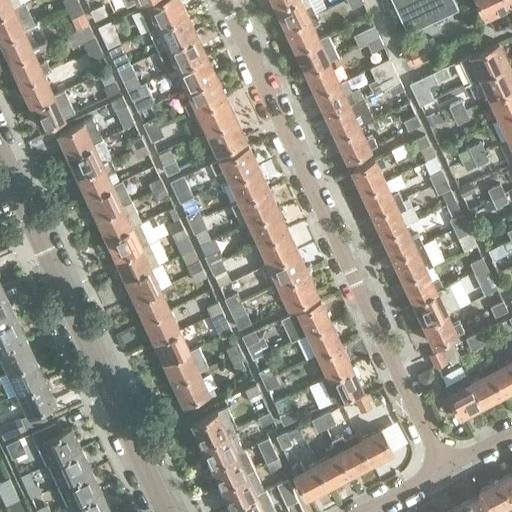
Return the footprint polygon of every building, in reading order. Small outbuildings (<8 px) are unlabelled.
[(0,0),(0,11),(13,6),(20,3),(19,0),(0,0)] [(150,28),(159,24),(161,23),(187,12),(181,0),(154,0),(149,3),(139,7),(150,28)] [(287,27),(309,16),(317,13),(310,0),(287,0),(277,5),(287,27)] [(363,0),(347,0),(352,8),(364,2),(363,0)] [(392,0),(407,31),(458,7),(455,1),(456,0),(392,0)] [(510,1),(508,0),(479,0),(485,13),(510,1)] [(79,1),(67,7),(71,16),(84,10),(79,1)] [(103,3),(91,9),(90,9),(95,19),(108,13),(103,3)] [(23,28),(13,6),(0,11),(0,36),(1,38),(23,28)] [(159,49),(168,45),(196,32),(187,12),(161,23),(159,24),(150,28),(159,49)] [(297,48),(319,38),(313,25),(320,21),(317,13),(309,16),(287,27),(297,48)] [(108,47),(121,41),(111,20),(98,26),(104,38),(108,47)] [(360,45),(367,41),(380,36),(374,24),(355,33),(360,45)] [(23,28),(1,38),(11,59),(33,49),(23,28)] [(169,70),(178,66),(206,53),(196,32),(168,45),(159,49),(169,70)] [(307,70),(329,60),(339,55),(329,33),(319,38),(297,48),(307,70)] [(87,51),(100,45),(96,36),(83,42),(87,51)] [(380,36),(367,41),(371,51),(384,45),(380,36)] [(404,50),(410,63),(433,52),(427,39),(404,50)] [(131,63),(131,62),(121,41),(108,47),(118,68),(118,69),(131,63)] [(480,76),(508,63),(498,41),(462,58),(472,79),(475,79),(480,76)] [(100,45),(87,51),(91,61),(104,55),(100,45)] [(38,62),(33,49),(11,59),(20,81),(42,71),(50,67),(46,59),(38,62)] [(215,74),(206,53),(178,66),(187,87),(215,74)] [(368,81),(373,92),(388,85),(400,79),(390,57),(370,66),(376,78),(368,81)] [(339,81),(329,60),(307,70),(317,92),(339,81)] [(141,83),(131,63),(131,62),(118,68),(118,69),(123,80),(128,89),(141,83)] [(480,76),(490,97),(511,86),(511,71),(508,63),(480,76)] [(438,81),(450,75),(446,65),(433,71),(437,80),(438,81)] [(52,93),(42,71),(20,81),(30,103),(52,93)] [(437,80),(433,71),(410,82),(420,104),(434,97),(429,86),(430,84),(437,80)] [(225,94),(215,74),(187,87),(197,107),(225,94)] [(353,90),(347,78),(339,81),(317,92),(327,113),(357,99),(353,90)] [(400,79),(388,85),(392,94),(393,93),(399,105),(410,100),(400,79)] [(103,86),(108,96),(121,90),(116,80),(103,86)] [(145,81),(141,83),(128,89),(132,99),(133,98),(138,110),(155,102),(145,81)] [(511,86),(490,97),(495,107),(500,118),(511,111),(511,86)] [(52,93),(30,103),(41,125),(63,115),(52,93)] [(115,109),(124,105),(127,103),(122,94),(110,100),(115,109)] [(225,94),(197,107),(207,128),(235,115),(225,94)] [(453,113),(466,107),(462,98),(449,104),(453,113)] [(337,135),(359,125),(367,121),(361,108),(357,99),(327,113),(337,135)] [(466,107),(453,113),(457,123),(470,117),(466,107)] [(511,137),(511,111),(500,118),(509,138),(511,137)] [(420,123),(416,114),(404,119),(409,129),(420,123)] [(147,131),(160,125),(156,115),(143,121),(147,131)] [(235,115),(207,128),(217,150),(245,137),(235,115)] [(68,155),(93,143),(83,122),(58,133),(68,155)] [(160,125),(147,131),(151,140),(164,134),(160,125)] [(359,125),(337,135),(347,158),(378,144),(373,134),(365,137),(359,125)] [(420,148),(430,143),(425,133),(413,139),(418,149),(420,148)] [(141,135),(129,140),(133,149),(145,143),(141,135)] [(77,174),(110,159),(113,158),(103,138),(93,143),(68,155),(77,174)] [(465,159),(485,149),(481,140),(468,146),(470,150),(462,154),(465,159)] [(407,142),(391,149),(396,159),(411,152),(407,142)] [(145,143),(133,149),(137,157),(149,151),(145,143)] [(425,160),(435,155),(430,143),(420,148),(425,160)] [(230,179),(258,166),(248,145),(220,158),(230,179)] [(485,149),(465,159),(462,161),(466,170),(490,158),(485,149)] [(386,164),(382,155),(352,169),(363,192),(386,181),(379,167),(386,164)] [(162,163),(167,174),(180,168),(175,158),(162,163)] [(87,196),(120,180),(110,159),(77,174),(87,196)] [(258,166),(230,179),(240,199),(240,200),(268,187),(258,166)] [(433,183),(446,177),(442,168),(431,173),(429,174),(433,183)] [(175,190),(188,184),(183,174),(170,180),(175,190)] [(152,190),(164,184),(161,176),(149,182),(152,190)] [(446,177),(433,183),(438,193),(443,191),(450,187),(446,177)] [(97,216),(132,200),(123,179),(120,180),(87,196),(97,216)] [(391,193),(386,181),(363,192),(373,213),(403,199),(398,189),(391,193)] [(492,197),(505,191),(500,182),(487,188),(492,197)] [(164,184),(152,190),(156,199),(168,193),(164,184)] [(278,208),(268,187),(240,200),(240,199),(231,203),(236,212),(244,209),(250,221),(278,208)] [(450,187),(443,191),(448,202),(446,203),(447,205),(456,200),(450,187)] [(505,191),(492,197),(496,206),(509,200),(505,191)] [(195,209),(190,198),(180,202),(190,223),(203,217),(199,207),(195,209)] [(383,235),(406,224),(399,210),(407,207),(403,199),(373,213),(383,235)] [(132,225),(140,221),(142,220),(132,200),(97,216),(106,237),(132,225)] [(462,212),(456,200),(447,205),(452,216),(462,212)] [(278,208),(250,221),(260,242),(287,229),(278,208)] [(454,228),(466,222),(462,212),(452,216),(449,218),(454,228)] [(171,231),(184,225),(180,217),(168,223),(171,231)] [(200,245),(212,239),(206,227),(207,226),(203,217),(190,223),(200,245)] [(140,221),(132,225),(106,237),(116,257),(149,241),(140,221)] [(466,222),(454,228),(464,249),(476,243),(466,222)] [(411,236),(406,224),(383,235),(393,256),(423,242),(419,232),(411,236)] [(184,225),(171,231),(176,240),(188,234),(184,225)] [(287,229),(260,242),(269,262),(297,249),(287,229)] [(151,266),(159,262),(149,241),(116,257),(126,277),(151,266)] [(426,267),(433,264),(423,242),(393,256),(403,278),(426,267)] [(218,249),(205,255),(209,264),(222,258),(218,249)] [(297,249),(269,262),(279,283),(307,270),(297,249)] [(511,264),(505,251),(492,257),(498,270),(511,264)] [(474,271),(487,265),(482,256),(470,262),(474,271)] [(222,258),(209,264),(219,286),(232,279),(222,258)] [(190,272),(203,266),(199,259),(187,264),(190,272)] [(487,265),(474,271),(478,280),(491,274),(487,265)] [(151,266),(126,277),(135,298),(160,286),(151,266)] [(203,266),(190,272),(195,281),(207,275),(203,266)] [(413,299),(443,285),(439,276),(431,280),(426,267),(403,278),(413,299)] [(307,270),(279,283),(289,305),(317,292),(307,270)] [(229,306),(242,300),(232,279),(219,286),(229,306)] [(443,285),(413,299),(423,321),(446,310),(459,304),(449,282),(443,285)] [(160,286),(135,298),(145,318),(170,307),(160,286)] [(0,322),(15,316),(5,294),(0,296),(0,322)] [(330,322),(320,299),(298,310),(298,309),(281,317),(291,339),(308,331),(309,332),(330,322)] [(210,313),(222,308),(218,300),(206,306),(210,313)] [(242,300),(229,306),(239,327),(252,321),(242,300)] [(507,309),(503,300),(491,306),(495,315),(507,309)] [(179,327),(170,307),(145,318),(154,339),(179,327)] [(222,308),(210,313),(214,323),(217,321),(223,333),(232,329),(222,308)] [(452,323),(446,311),(446,310),(423,321),(433,344),(464,329),(459,319),(452,323)] [(15,316),(0,322),(0,348),(25,337),(15,316)] [(330,322),(309,332),(318,352),(318,353),(340,343),(330,322)] [(189,348),(179,327),(154,339),(164,359),(189,348)] [(259,337),(255,328),(242,334),(253,357),(270,349),(263,335),(259,337)] [(490,341),(488,336),(484,329),(475,333),(481,345),(490,341)] [(472,349),(481,345),(475,333),(466,337),(472,349)] [(9,370),(35,358),(25,337),(0,348),(0,367),(7,364),(9,370)] [(229,354),(241,349),(238,341),(226,347),(229,354)] [(173,380),(198,368),(207,364),(198,343),(189,348),(164,359),(173,380)] [(350,364),(340,343),(318,353),(318,352),(311,355),(316,365),(323,362),(328,374),(350,364)] [(453,343),(431,353),(437,365),(449,359),(451,363),(460,359),(453,343)] [(241,349),(229,354),(233,364),(242,360),(245,358),(241,349)] [(511,358),(501,364),(497,357),(488,362),(503,390),(511,385),(511,358)] [(35,358),(9,370),(19,391),(44,379),(35,358)] [(237,372),(246,368),(242,360),(233,364),(237,372)] [(482,401),(503,390),(488,362),(479,366),(483,374),(471,380),(482,401)] [(263,379),(276,373),(271,364),(258,370),(263,379)] [(333,400),(339,397),(361,386),(350,364),(328,374),(322,377),(333,400)] [(183,401),(208,390),(198,368),(173,380),(183,401)] [(466,371),(444,384),(459,413),(482,401),(471,380),(466,371)] [(276,373),(263,379),(267,388),(280,382),(276,373)] [(44,379),(19,391),(30,413),(55,401),(44,379)] [(257,383),(244,388),(248,398),(261,392),(257,383)] [(362,410),(370,405),(365,394),(356,398),(362,410)] [(227,430),(233,427),(237,425),(227,404),(217,408),(192,420),(202,441),(227,430)] [(283,424),(296,418),(292,407),(279,414),(283,424)] [(321,414),(327,427),(336,422),(330,409),(321,414)] [(274,419),(269,410),(257,416),(261,425),(274,419)] [(317,431),(327,427),(321,414),(311,418),(317,431)] [(0,430),(4,438),(26,427),(20,415),(6,421),(3,415),(0,416),(0,430)] [(54,422),(30,433),(46,465),(47,465),(81,449),(71,427),(59,433),(54,422)] [(238,452),(244,449),(233,427),(227,430),(202,441),(212,462),(237,450),(238,452)] [(381,427),(360,438),(359,439),(370,461),(392,449),(381,427)] [(292,443),(286,430),(276,435),(282,448),(292,443)] [(360,438),(356,431),(344,438),(342,433),(333,438),(338,450),(349,472),(370,461),(359,439),(360,438)] [(261,450),(273,444),(269,436),(257,441),(261,450)] [(328,483),(349,472),(338,450),(333,438),(331,439),(333,443),(325,447),(329,455),(317,461),(328,483)] [(65,482),(91,470),(81,449),(47,465),(56,461),(65,482)] [(237,450),(212,462),(221,482),(246,470),(238,452),(237,450)] [(278,456),(268,461),(266,462),(270,471),(282,465),(278,456)] [(291,465),(295,473),(306,494),(328,483),(317,461),(304,468),(300,461),(291,465)] [(69,506),(101,492),(91,470),(65,482),(66,482),(59,486),(69,506)] [(231,502),(256,491),(246,470),(221,482),(231,502)] [(511,470),(500,477),(511,499),(511,498),(511,470)] [(35,483),(30,473),(21,477),(31,497),(42,492),(38,482),(35,483)] [(0,492),(1,495),(14,488),(9,477),(0,481),(0,492)] [(490,510),(511,499),(500,477),(479,489),(481,492),(490,510)] [(298,500),(288,478),(276,483),(286,505),(298,500)] [(6,506),(19,500),(20,499),(14,488),(1,495),(6,506)] [(256,491),(231,502),(235,511),(265,511),(266,511),(256,491)] [(79,511),(110,511),(101,492),(69,506),(69,507),(75,504),(79,511)] [(490,511),(490,510),(481,492),(459,504),(462,511),(490,511)] [(36,509),(37,511),(51,511),(47,503),(36,509)]
